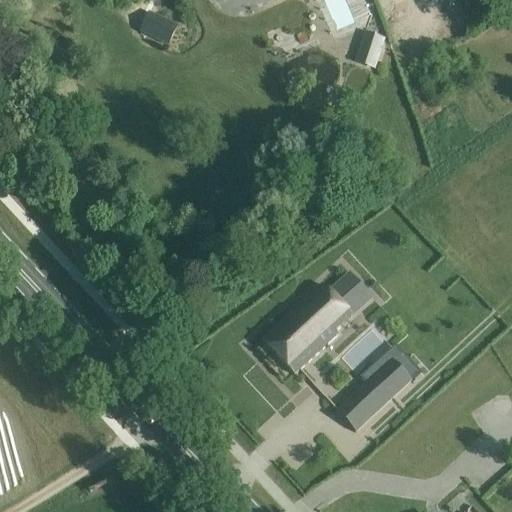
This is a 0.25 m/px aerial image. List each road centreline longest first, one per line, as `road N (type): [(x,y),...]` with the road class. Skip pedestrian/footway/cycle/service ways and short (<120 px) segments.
road 1 (primary): [(241,511),(0,250)]
road 2 (track): [(14,511),(159,424)]
